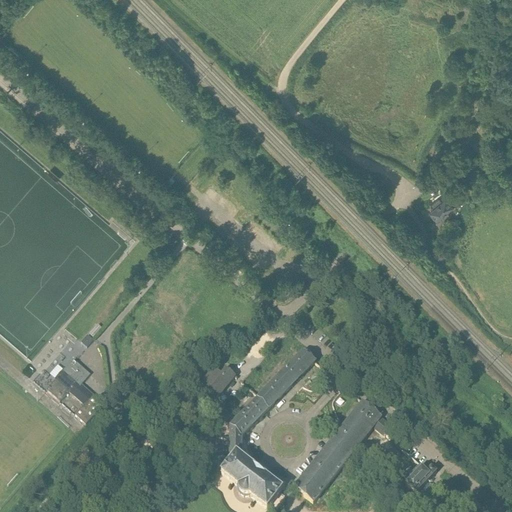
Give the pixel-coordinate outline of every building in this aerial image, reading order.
[(443,231),(451,225),(456,221),(451,215),(449,216),(447,214),(457,205),(450,196),(430,213),(437,221),(435,222),(437,225),(437,224),(443,231)] [(89,337),(93,340),(101,331),(97,328),(89,337)] [(87,336),(81,344),(87,349),(93,342),(87,336)] [(294,385),(315,363),(303,354),(283,375),(294,385)] [(73,361),(46,391),(60,404),(69,394),(84,407),(75,417),(86,427),(104,406),(93,397),(94,397),(82,386),(91,376),(73,361)] [(222,374),(215,368),(196,392),(213,405),(212,406),(221,412),(229,401),(221,395),(234,378),(225,370),(222,374)] [(272,407),(294,385),(283,375),(262,397),(272,407)] [(303,387),(304,387),(308,391),(313,387),(308,382),(303,387)] [(249,432),(272,407),(262,397),(238,421),(249,432)] [(347,462),(373,429),(384,438),(392,429),(363,404),(328,447),(347,462)] [(241,454),(241,440),(249,432),(238,421),(230,429),(231,458),(233,461),(223,475),(267,511),(282,492),(239,458),(239,457),(241,454)] [(228,439),(218,439),(217,455),(228,455),(228,439)] [(313,507),(347,462),(328,447),(295,490),(313,507)] [(415,496),(436,473),(431,469),(427,474),(420,468),(405,486),(415,496)] [(401,491),(393,500),(387,508),(393,511),(399,505),(406,496),(401,491)]
